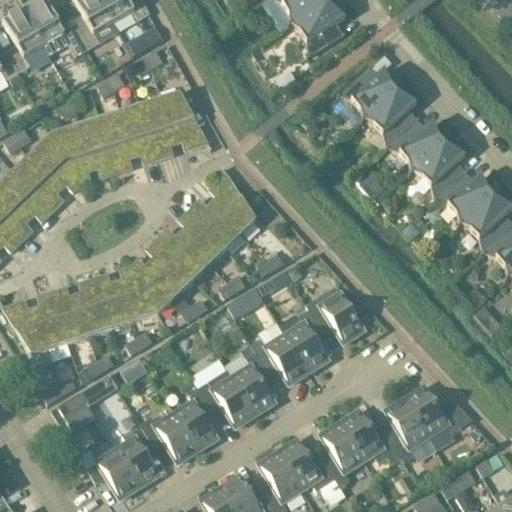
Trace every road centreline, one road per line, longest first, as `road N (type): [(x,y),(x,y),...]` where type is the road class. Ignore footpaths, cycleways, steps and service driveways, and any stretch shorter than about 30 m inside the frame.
road 1 (residential): [(138,511),(409,348)]
road 2 (residential): [(511,174),(407,63),(362,0)]
road 3 (residential): [(51,263),(77,269),(128,247),(149,228),(156,195)]
road 4 (residential): [(51,263),(59,232),(73,217),(127,189),(156,195)]
